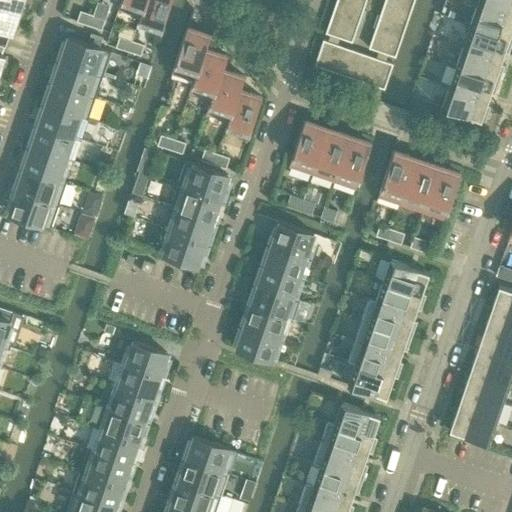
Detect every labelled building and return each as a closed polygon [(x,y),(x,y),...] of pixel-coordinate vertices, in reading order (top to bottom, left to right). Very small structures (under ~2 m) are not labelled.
[(0,0),(0,3),(21,10),(24,0),(0,0)] [(138,20),(139,21),(145,0),(121,0),(119,9),(120,8),(140,15),(138,20)] [(145,0),(139,21),(160,28),(161,28),(170,0),(145,0)] [(363,9),(366,0),(336,0),(325,32),(336,36),(352,41),(359,22),(361,22),(365,10),(363,9)] [(413,6),(396,0),(384,0),(380,14),(378,14),(373,27),(375,27),(368,47),(394,56),(395,56),(413,6)] [(511,0),(478,0),(477,4),(511,15),(511,0)] [(0,41),(6,43),(9,33),(13,34),(17,22),(21,10),(0,3),(0,41)] [(511,15),(477,4),(470,24),(511,38),(511,15)] [(77,21),(89,25),(93,14),(80,10),(77,21)] [(93,14),(89,25),(101,29),(105,19),(93,14)] [(511,38),(470,24),(463,45),(500,57),(502,58),(504,52),(508,53),(511,40),(511,38)] [(189,93),(209,34),(188,27),(187,26),(172,71),(173,71),(194,78),(189,93)] [(206,113),(227,55),(206,48),(210,34),(209,34),(189,93),(190,93),(191,92),(211,99),(206,113)] [(116,47),(128,51),(132,40),(119,36),(116,47)] [(54,51),(52,57),(114,78),(116,75),(104,71),(111,51),(99,47),(68,37),(62,54),(54,51)] [(314,64),(349,76),(358,51),(334,43),(323,39),(314,64)] [(132,40),(128,51),(141,55),(144,44),(132,40)] [(463,45),(456,65),(499,80),(504,65),(500,64),(502,58),(500,57),(463,45)] [(358,51),(349,76),(384,88),(385,87),(393,63),(392,62),(358,51)] [(226,125),(227,125),(244,75),(223,68),(227,55),(206,113),(207,114),(208,113),(228,119),(226,125)] [(58,65),(53,81),(96,96),(102,77),(113,81),(114,78),(52,57),(50,62),(58,65)] [(456,65),(449,86),(486,98),(488,99),(490,93),(494,94),(499,80),(456,65)] [(244,75),(227,125),(248,133),(249,133),(261,96),(240,89),(244,76),(244,75)] [(39,94),(37,100),(88,117),(96,96),(53,81),(48,97),(39,94)] [(486,98),(449,86),(442,107),(484,122),(490,106),(486,105),(488,99),(486,98)] [(44,108),(38,124),(73,136),(73,135),(81,138),(87,121),(88,117),(37,100),(35,106),(44,108)] [(310,173),(311,173),(327,127),(304,120),(289,165),(291,166),(291,165),(311,171),(310,173)] [(25,137),(23,143),(74,161),(80,140),(72,138),(73,136),(38,124),(33,140),(25,137)] [(332,180),(333,180),(348,135),(327,127),(311,173),(312,173),(313,172),(332,179),(332,180)] [(157,145),(170,149),(174,138),(161,134),(157,145)] [(348,135),(333,180),(334,181),(334,179),(355,186),(356,187),(371,142),(370,142),(348,135)] [(174,138),(170,149),(182,153),(186,143),(174,138)] [(29,152),(24,168),(66,182),(67,181),(58,178),(64,161),(72,164),(74,161),(23,143),(21,149),(29,152)] [(139,167),(149,170),(154,147),(145,145),(139,167)] [(201,160),(213,164),(217,153),(204,149),(201,160)] [(400,203),(416,158),(394,151),(394,150),(378,194),(379,195),(400,202),(400,203)] [(217,153),(213,164),(226,168),(229,157),(217,153)] [(421,210),(422,211),(438,165),(416,158),(400,203),(401,204),(402,202),(422,209),(421,210)] [(169,181),(177,184),(228,201),(230,195),(222,192),(228,175),(185,161),(179,180),(171,178),(169,181)] [(438,165),(422,211),(423,211),(423,210),(443,216),(443,218),(444,218),(460,173),(438,165)] [(10,181),(8,186),(59,204),(66,182),(24,168),(18,183),(10,181)] [(131,192),(142,196),(149,174),(139,171),(131,192)] [(177,184),(170,205),(213,219),(218,204),(226,206),(228,201),(177,184)] [(59,204),(8,186),(6,192),(14,195),(9,212),(51,226),(59,204)] [(90,236),(106,193),(90,188),(75,230),(90,236)] [(287,205),(299,209),(303,198),(290,194),(287,205)] [(303,198),(299,209),(311,213),(315,202),(303,198)] [(164,223),(163,226),(214,244),(216,238),(208,235),(213,219),(170,205),(170,206),(178,209),(172,226),(164,223)] [(321,216),(333,221),(337,210),(324,206),(321,216)] [(265,234),(264,240),(306,255),(314,233),(279,221),(273,237),(265,234)] [(376,235),(388,239),(392,229),(379,224),(376,235)] [(214,244),(163,226),(162,230),(170,233),(163,252),(198,264),(204,247),(212,250),(214,244)] [(392,229),(388,239),(401,244),(401,243),(404,233),(392,229)] [(413,236),(410,247),(422,251),(426,240),(413,236)] [(270,249),(265,263),(299,275),(306,255),(264,240),(262,246),(270,249)] [(371,253),(367,251),(360,249),(357,257),(369,260),(371,253)] [(127,254),(125,261),(133,264),(135,257),(127,254)] [(140,270),(151,274),(155,263),(144,259),(140,270)] [(390,259),(383,281),(425,295),(425,294),(422,293),(429,272),(414,267),(410,266),(390,259)] [(251,275),(250,281),(292,295),(299,275),(265,263),(260,278),(251,275)] [(256,289),(251,304),(285,316),(292,295),(250,281),(248,287),(256,289)] [(369,298),(369,299),(412,313),(414,314),(416,308),(420,310),(425,295),(383,281),(376,300),(369,298)] [(497,292),(492,306),(511,313),(511,289),(499,285),(498,286),(497,292)] [(369,299),(362,319),(411,336),(416,321),(412,320),(414,314),(412,313),(369,299)] [(237,316),(236,322),(278,336),(285,316),(251,304),(246,319),(237,316)] [(490,312),(485,327),(511,336),(511,313),(492,306),(491,307),(490,312)] [(0,342),(11,346),(12,343),(3,340),(10,321),(0,317),(0,342)] [(362,319),(355,340),(398,354),(400,355),(402,349),(406,350),(411,336),(362,319)] [(278,336),(236,322),(234,327),(242,330),(236,346),(271,358),(278,336)] [(483,332),(478,347),(511,358),(511,336),(485,327),(484,327),(483,332)] [(355,340),(348,360),(397,377),(402,362),(398,361),(400,355),(398,354),(355,340)] [(117,361),(125,364),(160,375),(168,378),(170,372),(162,370),(168,353),(133,341),(126,360),(118,358),(117,361)] [(0,350),(1,347),(10,350),(11,346),(0,342),(0,350)] [(476,353),(471,368),(510,381),(511,373),(511,358),(478,347),(477,348),(476,353)] [(397,377),(348,360),(348,361),(354,363),(347,384),(366,390),(372,392),(386,397),(393,376),(397,378),(397,377)] [(111,379),(110,382),(161,400),(163,394),(154,391),(160,375),(125,364),(119,382),(111,379)] [(317,373),(329,377),(331,370),(320,366),(317,373)] [(469,373),(464,388),(503,401),(510,381),(471,368),(470,368),(469,373)] [(117,389),(111,406),(145,418),(151,403),(159,405),(161,400),(110,382),(109,386),(117,389)] [(462,394),(457,408),(496,422),(503,401),(464,388),(463,389),(462,394)] [(308,399),(320,403),(322,396),(319,394),(311,392),(308,399)] [(327,421),(376,438),(376,437),(373,436),(380,415),(366,411),(366,410),(361,409),(359,408),(341,402),(334,423),(327,421)] [(87,423),(95,426),(146,443),(148,437),(140,434),(145,418),(111,406),(103,403),(96,422),(88,420),(87,423)] [(496,422),(457,408),(456,409),(455,414),(450,429),(449,430),(488,443),(496,422)] [(327,421),(320,442),(363,456),(365,457),(367,451),(371,453),(376,438),(327,421)] [(88,446),(88,447),(131,462),(136,446),(144,449),(146,443),(95,426),(94,429),(102,432),(96,449),(88,446)] [(178,455),(186,458),(220,470),(228,473),(230,469),(222,467),(228,447),(193,435),(188,452),(180,450),(178,455)] [(320,442),(313,462),(362,479),(367,465),(363,463),(365,457),(363,456),(320,442)] [(88,447),(80,469),(131,486),(133,480),(125,478),(131,462),(88,447)] [(172,471),(170,477),(221,494),(222,491),(214,488),(220,470),(186,458),(180,474),(172,471)] [(306,482),(306,483),(349,497),(351,498),(353,492),(357,494),(362,479),(313,462),(313,463),(319,465),(313,484),(306,482)] [(79,472),(73,490),(116,505),(121,489),(129,492),(131,486),(80,469),(73,466),(71,469),(79,472)] [(176,485),(171,501),(202,511),(206,511),(212,495),(220,497),(221,494),(170,477),(168,482),(176,485)] [(306,483),(299,503),(325,511),(351,511),(353,505),(349,504),(351,498),(349,497),(306,483)] [(67,509),(66,511),(68,511),(113,511),(116,505),(73,490),(73,491),(81,494),(75,511),(67,509)] [(202,511),(171,501),(167,511),(202,511)] [(325,511),(299,503),(295,511),(325,511)]
